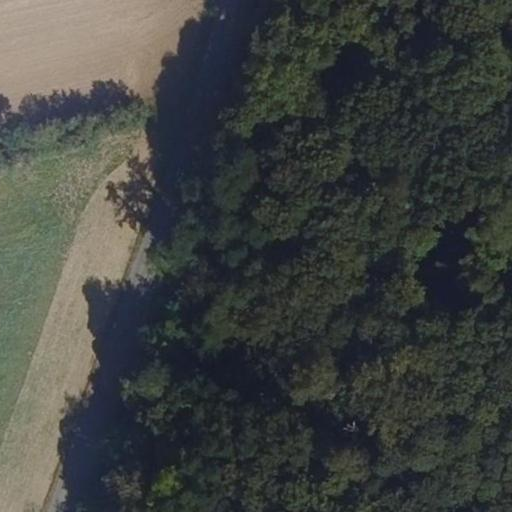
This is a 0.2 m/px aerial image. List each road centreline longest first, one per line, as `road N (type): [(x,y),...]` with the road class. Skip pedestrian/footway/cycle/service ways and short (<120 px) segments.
road 1 (tertiary): [(60,511),(236,0)]
road 2 (track): [(511,115),(503,166),(511,264)]
